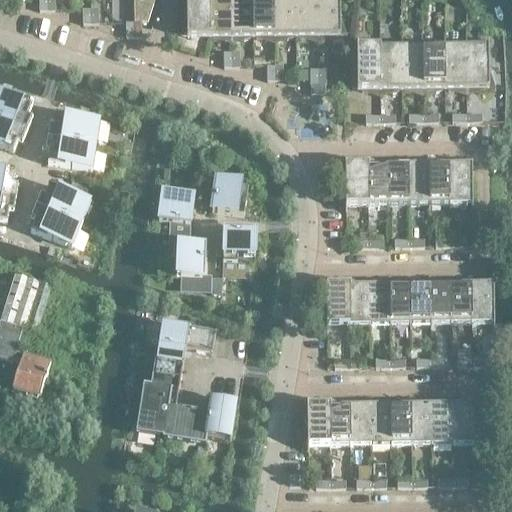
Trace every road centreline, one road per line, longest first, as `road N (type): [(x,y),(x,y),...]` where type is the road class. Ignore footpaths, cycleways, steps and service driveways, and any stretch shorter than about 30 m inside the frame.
road 1 (residential): [(289,382),(305,390),(489,388),(491,507),(269,509)]
road 2 (residential): [(289,157),(483,149),(481,269),(304,271)]
road 3 (residential): [(289,157),(227,110),(61,57)]
road 4 (residential): [(269,509),(289,382)]
